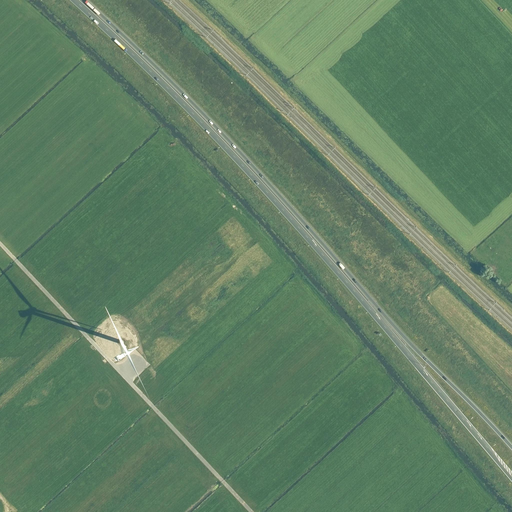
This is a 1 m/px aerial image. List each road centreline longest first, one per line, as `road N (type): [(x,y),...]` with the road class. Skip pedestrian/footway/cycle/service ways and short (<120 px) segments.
road 1 (trunk): [(74,0),(223,145),(511,479)]
road 2 (trunk): [(511,448),(203,114),(83,0)]
